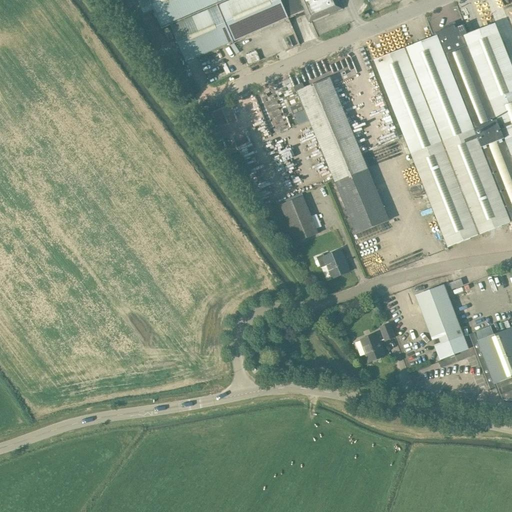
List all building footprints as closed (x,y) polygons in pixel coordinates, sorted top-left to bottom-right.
[(138,0),(145,15),(154,11),(162,29),(171,25),(187,62),(306,11),(310,20),(339,8),(335,0),(138,0)] [(511,222),(511,66),(495,24),(468,35),(464,26),(455,29),(454,26),(433,35),(434,38),(374,61),(448,248),(511,222)] [(293,47),(289,37),(284,39),(288,49),(293,47)] [(389,221),(330,79),(297,92),(336,183),(357,234),(389,221)] [(296,125),(306,122),(299,103),(289,107),(296,125)] [(217,130),(237,122),(230,104),(210,111),(217,130)] [(318,234),(303,197),(281,206),(296,243),(318,234)] [(341,250),(324,257),(328,265),(327,266),(329,271),(331,271),(334,279),(349,273),(343,259),(345,259),(341,250)] [(463,286),(461,279),(450,284),(452,290),(463,286)] [(444,286),(416,297),(435,347),(441,360),(468,350),(463,336),(444,287),(444,286)] [(396,338),(390,324),(380,328),(385,342),(396,338)] [(491,326),(474,332),(469,335),(489,388),(495,386),(500,400),(511,400),(511,329),(494,335),(491,326)] [(385,357),(376,334),(361,340),(369,363),(385,357)]
